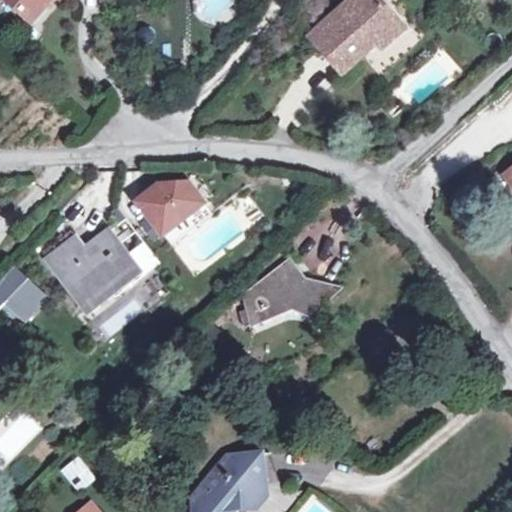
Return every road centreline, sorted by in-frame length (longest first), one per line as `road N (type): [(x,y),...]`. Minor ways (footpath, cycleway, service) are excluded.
road 1 (residential): [(0,161),(183,144),(282,155),(374,187)]
road 2 (residential): [(374,187),(407,211),(511,359)]
road 3 (unknown): [(161,146),(303,0)]
road 4 (residential): [(374,187),(511,62)]
